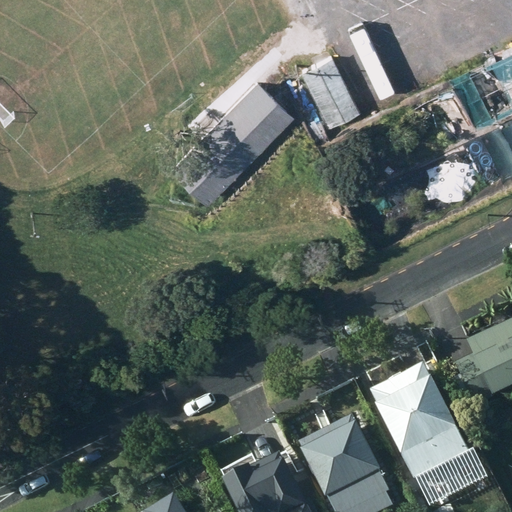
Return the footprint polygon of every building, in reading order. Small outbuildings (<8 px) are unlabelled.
[(331,53),(298,68),(325,126),(358,110),(331,53)] [(252,76),(166,164),(202,201),(290,112),(252,76)] [(511,321),(469,342),(475,356),(456,364),(461,376),(452,381),(461,401),(471,396),(477,408),(494,399),(495,401),(511,393),(511,321)] [(470,453),(426,367),(372,395),(379,409),(377,409),(414,481),(432,472),(445,499),(481,481),(467,454),(470,453)] [(382,473),(354,420),(300,446),(326,502),(330,500),(335,511),(386,511),(394,508),(387,495),(390,493),(380,474),(382,473)] [(317,511),(311,501),(307,503),(284,457),(260,469),(243,434),(207,453),(224,487),(226,487),(238,511),(317,511)] [(183,511),(174,497),(149,511),(183,511)] [(433,511),(428,501),(417,507),(419,511),(433,511)]
